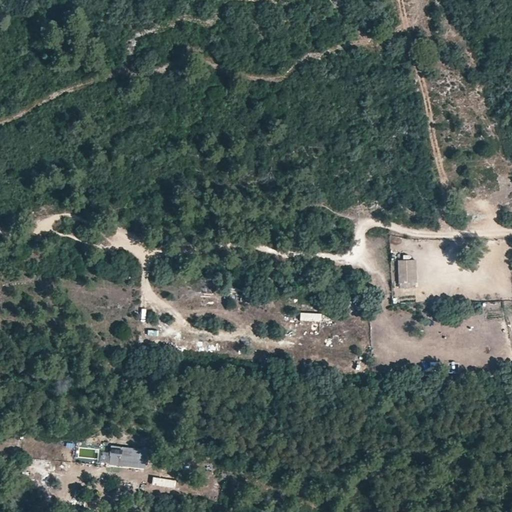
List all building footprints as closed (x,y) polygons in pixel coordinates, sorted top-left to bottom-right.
[(414,258),(397,258),(397,281),(398,281),(399,286),(410,286),(410,280),(415,280),(414,258)] [(299,319),(320,320),(320,311),(299,310),(299,319)] [(298,324),(298,315),(284,314),(284,323),(298,324)] [(289,355),(298,356),(299,346),(290,345),(289,355)] [(102,441),(100,461),(144,466),(146,446),(102,441)]
